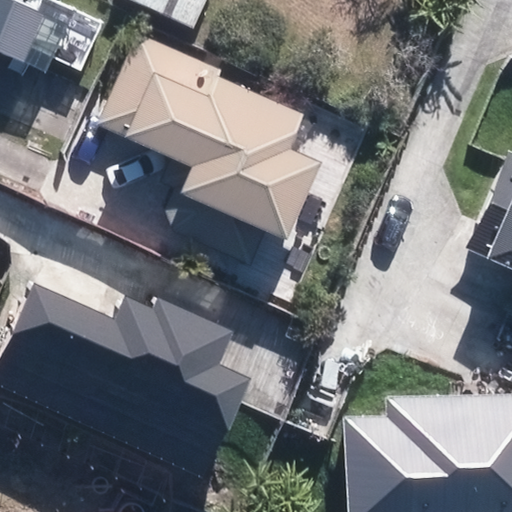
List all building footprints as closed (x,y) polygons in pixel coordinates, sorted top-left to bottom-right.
[(51,3),(43,0),(0,0),(0,41),(30,53),(51,3)] [(211,0),(149,0),(202,22),(211,0)] [(308,98),(140,26),(98,121),(187,159),(168,201),(179,225),(255,260),(275,214),(293,222),(327,145),(293,131),(308,98)] [(511,145),(471,237),(511,255),(511,145)] [(14,192),(0,222),(0,254),(37,271),(62,213),(14,192)] [(388,408),(346,409),(348,511),(511,511),(511,385),(388,388),(388,408)]
